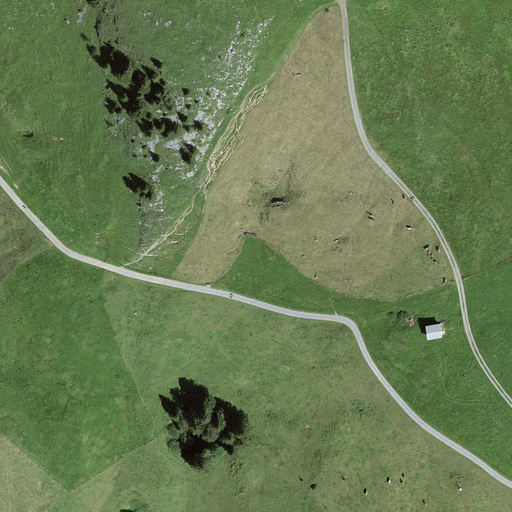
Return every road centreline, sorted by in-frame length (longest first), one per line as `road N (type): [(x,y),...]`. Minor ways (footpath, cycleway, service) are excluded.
road 1 (track): [(511,486),(416,423),(373,370),(354,327),(122,271)]
road 2 (track): [(330,0),(354,131),(431,227),(457,275),(470,341),(511,406)]
road 3 (track): [(0,179),(61,248),(122,271)]
